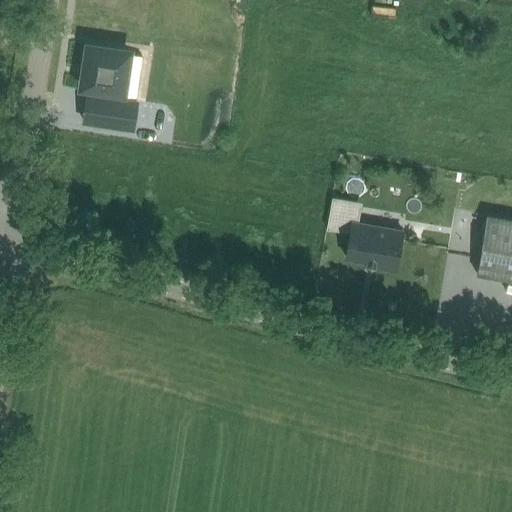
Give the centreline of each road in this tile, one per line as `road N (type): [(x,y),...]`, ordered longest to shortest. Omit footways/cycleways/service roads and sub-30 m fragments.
road 1 (unclassified): [(14,226),(57,253),(294,324),(511,371)]
road 2 (tertiary): [(14,226),(48,0)]
